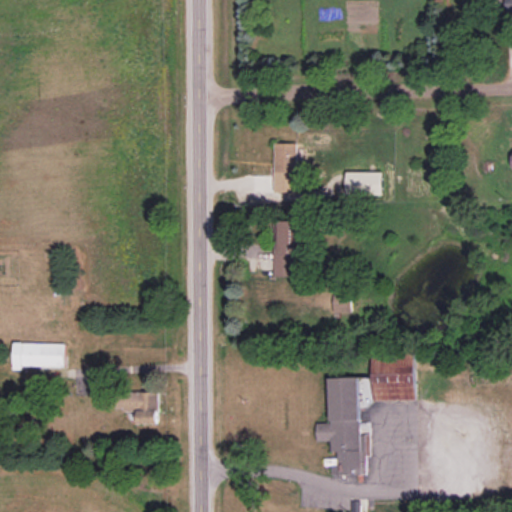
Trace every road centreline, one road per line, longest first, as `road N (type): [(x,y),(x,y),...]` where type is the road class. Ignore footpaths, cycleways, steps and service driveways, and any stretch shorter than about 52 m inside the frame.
road 1 (tertiary): [(197,0),(203,511)]
road 2 (residential): [(198,93),(511,86)]
